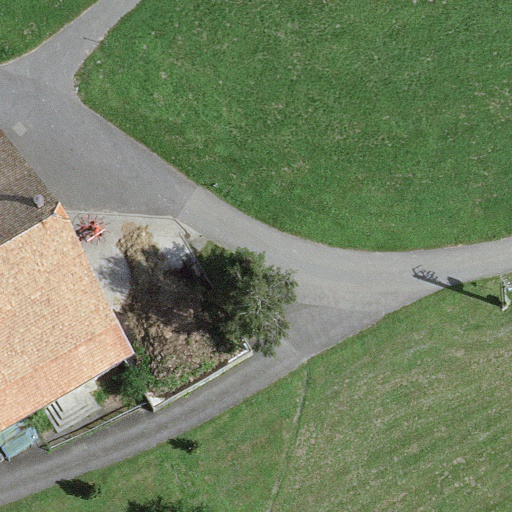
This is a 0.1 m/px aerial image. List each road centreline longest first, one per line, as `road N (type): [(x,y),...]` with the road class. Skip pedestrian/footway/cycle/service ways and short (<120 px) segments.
road 1 (track): [(348,301),(225,414),(0,510)]
road 2 (track): [(348,301),(102,164),(31,92)]
road 3 (track): [(511,264),(348,301)]
road 4 (track): [(31,92),(134,0)]
